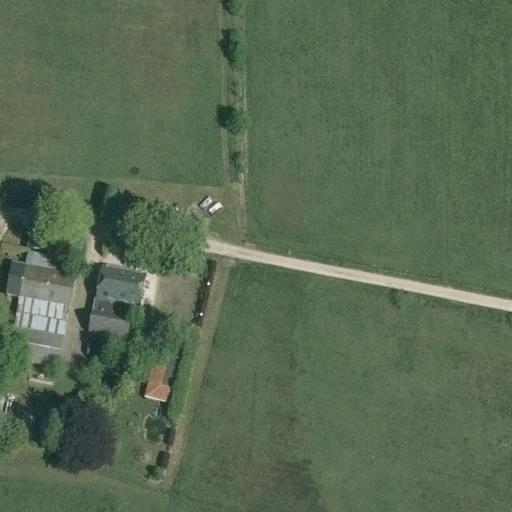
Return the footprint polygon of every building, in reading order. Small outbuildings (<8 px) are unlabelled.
[(203,213),(195,222),(216,238),(223,228),(203,213)] [(32,232),(28,254),(45,257),(49,235),(32,232)] [(19,301),(69,310),(77,267),(27,258),(19,301)] [(133,311),(139,312),(144,277),(102,271),(96,315),(95,315),(92,333),(129,339),(133,311)] [(19,301),(13,330),(63,340),(69,310),(19,301)] [(63,340),(13,330),(6,363),(57,373),(63,340)] [(144,399),(169,406),(173,392),(175,393),(183,365),(169,361),(167,365),(155,361),(144,399)] [(18,412),(20,431),(29,430),(27,412),(18,412)]
